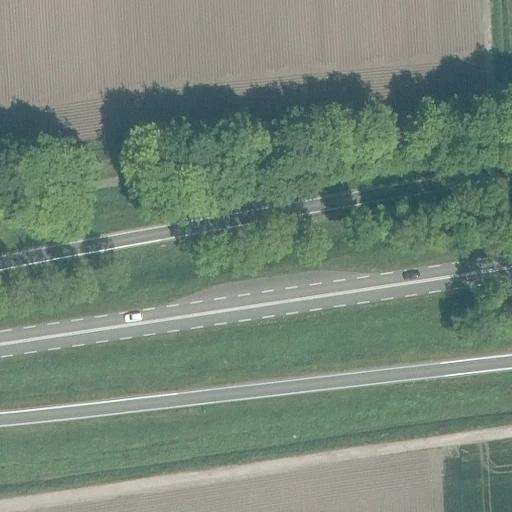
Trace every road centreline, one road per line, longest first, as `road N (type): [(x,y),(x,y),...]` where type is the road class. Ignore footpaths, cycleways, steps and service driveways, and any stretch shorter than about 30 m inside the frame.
road 1 (trunk): [(511,171),(0,266)]
road 2 (secondary): [(0,343),(511,267)]
road 3 (trunk): [(0,420),(511,361)]
road 4 (unknown): [(0,490),(511,444)]
